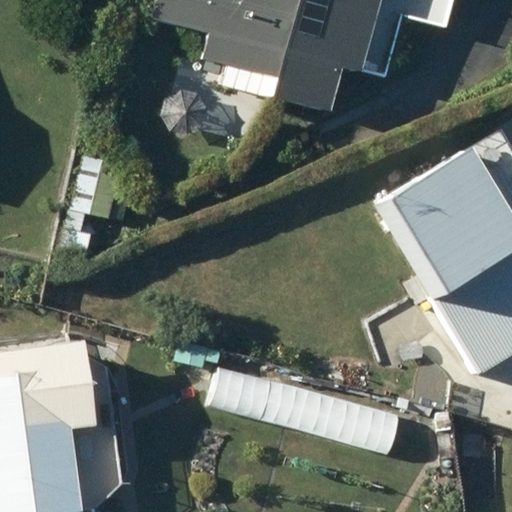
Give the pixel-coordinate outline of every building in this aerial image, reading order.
[(196,54),(223,61),(217,85),(269,97),(270,93),(322,106),(333,60),(356,66),(371,0),(155,0),(152,17),(201,29),(196,54)] [(164,126),(181,133),(197,126),(204,109),(197,92),(181,85),(164,92),(157,109),(164,126)] [(464,374),(511,345),(511,240),(459,150),(366,205),(464,374)] [(57,259),(54,269),(70,273),(73,263),(78,264),(86,231),(79,229),(84,210),(105,215),(118,161),(77,151),(51,258),(57,259)] [(204,249),(153,263),(166,308),(216,294),(204,249)] [(0,511),(59,511),(74,511),(68,455),(85,454),(82,421),(87,420),(80,339),(0,346),(0,511)] [(217,364),(206,402),(384,453),(395,415),(217,364)] [(464,430),(462,454),(481,455),(483,431),(464,430)]
